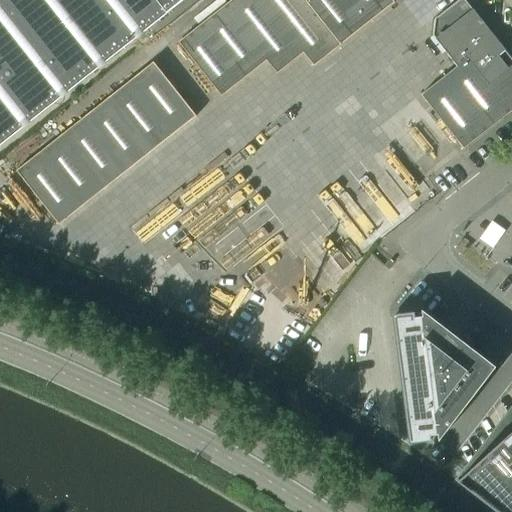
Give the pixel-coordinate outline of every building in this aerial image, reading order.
[(0,0),(0,145),(183,0),(0,0)] [(313,67),(393,3),(390,0),(232,0),(178,43),(220,97),(265,62),(276,75),(302,54),(313,67)] [(456,68),(420,96),(463,150),(511,110),(511,61),(463,0),(458,0),(433,20),(431,37),(456,68)] [(16,171),(58,225),(195,117),(152,63),(16,171)] [(391,316),(407,445),(430,442),(429,437),(436,436),(437,443),(494,368),(420,311),(421,318),(414,319),(413,313),(391,316)] [(511,511),(511,387),(445,473),(457,482),(456,483),(494,511),(511,511)]
